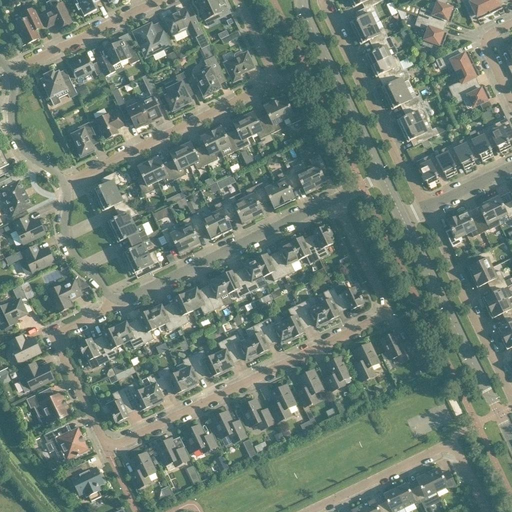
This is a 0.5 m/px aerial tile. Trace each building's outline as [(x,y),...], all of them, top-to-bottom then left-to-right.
[(102,0),(75,0),(78,4),(75,5),(78,12),(81,10),(84,17),(97,11),(94,4),(102,0)] [(222,15),(230,12),(224,0),(202,0),(198,2),(202,10),(201,11),(205,21),(214,17),(216,20),(223,17),(222,15)] [(421,9),(418,18),(445,27),(448,18),(451,20),(450,23),(451,23),(456,10),(446,6),(447,0),(438,0),(434,13),(421,9)] [(490,15),(483,0),(476,0),(473,2),(471,0),(461,0),(471,19),(479,15),(481,19),(478,20),(478,21),(490,15)] [(483,0),(490,15),(502,9),(502,8),(499,10),(498,6),(506,3),(504,0),(483,0)] [(59,29),(72,23),(62,3),(49,10),(50,12),(41,16),(47,28),(54,25),(53,25),(56,23),(59,29)] [(407,14),(409,14),(412,6),(408,4),(398,9),(399,11),(407,14)] [(352,22),(350,23),(355,34),(375,24),(377,23),(380,22),(375,11),(374,12),(371,6),(369,7),(360,11),(363,17),(352,22)] [(33,9),(22,14),(24,20),(16,24),(18,28),(15,29),(17,35),(20,33),(26,45),(40,38),(36,31),(43,28),(33,9)] [(193,39),(204,34),(195,17),(190,19),(185,9),(165,18),(173,36),(188,29),(193,39)] [(399,11),(397,10),(404,24),(407,14),(399,11)] [(445,37),(442,35),(445,27),(418,18),(415,26),(428,31),(422,46),(423,46),(423,45),(431,48),(433,44),(442,47),(447,34),(446,34),(445,37)] [(380,22),(375,24),(355,34),(360,45),(362,44),(373,39),(376,44),(388,38),(383,28),(380,22)] [(136,32),(134,33),(142,51),(143,53),(146,58),(153,54),(151,49),(160,45),(163,50),(170,46),(166,39),(159,25),(153,28),(151,25),(143,28),(143,27),(136,31),(136,32)] [(229,36),(221,40),(224,45),(232,41),(229,36)] [(388,39),(388,38),(376,44),(379,49),(367,55),(366,56),(371,67),(390,57),(388,51),(395,47),(390,37),(388,39)] [(111,44),(120,64),(128,60),(130,66),(140,61),(131,43),(126,46),(123,40),(116,44),(114,43),(111,44)] [(113,67),(120,64),(111,44),(108,45),(107,48),(103,50),(106,55),(98,59),(106,77),(115,73),(113,67)] [(456,73),(474,64),(468,52),(467,53),(469,55),(465,57),(461,48),(436,61),(440,69),(452,64),(456,73)] [(175,52),(167,56),(171,64),(178,60),(175,52)] [(236,58),(224,64),(233,83),(241,79),(239,74),(243,73),(243,74),(255,68),(247,52),(242,55),(242,53),(240,53),(235,55),(235,57),(236,58)] [(392,77),(406,70),(406,69),(402,71),(400,66),(401,65),(395,55),(390,57),(371,67),(376,77),(378,76),(378,77),(389,71),(392,77)] [(92,65),(88,57),(70,66),(76,79),(83,76),(83,77),(92,73),(91,72),(94,70),(97,76),(103,73),(97,63),(92,65)] [(199,90),(203,100),(213,95),(212,93),(221,89),(216,78),(223,74),(214,57),(204,61),(206,66),(204,67),(203,72),(194,76),(200,90),(199,90)] [(403,69),(412,65),(409,58),(400,61),(403,69)] [(479,77),(480,77),(474,64),(456,73),(461,82),(449,88),(450,90),(453,96),(478,84),(474,76),(478,74),(479,77)] [(381,89),(386,99),(406,90),(403,83),(408,81),(406,77),(409,76),(406,70),(392,77),(394,82),(383,87),(383,88),(381,89)] [(41,81),(44,86),(43,87),(44,88),(45,88),(53,106),(54,106),(60,103),(56,96),(67,91),(70,98),(77,94),(68,75),(61,78),(59,72),(55,74),(53,72),(44,76),(46,79),(41,81)] [(172,112),(174,112),(175,113),(181,110),(180,109),(192,103),(188,95),(194,92),(184,73),(176,77),(179,84),(167,90),(169,95),(165,97),(172,112)] [(142,78),(150,95),(156,92),(148,75),(142,78)] [(485,90),(482,92),(478,84),(453,96),(457,104),(469,99),(473,108),(491,100),(485,87),(484,87),(485,90)] [(82,86),(75,89),(79,97),(86,94),(82,86)] [(112,93),(120,110),(126,107),(118,90),(112,93)] [(409,96),(406,90),(386,99),(391,110),(393,109),(405,104),(407,109),(418,104),(423,102),(420,96),(417,98),(414,93),(409,96)] [(284,96),(274,101),(283,121),(289,119),(292,125),(292,124),(296,122),(296,123),(303,120),(296,107),(291,110),(284,96)] [(162,117),(152,98),(139,104),(149,123),(162,117)] [(270,120),(265,122),(271,135),(281,130),(278,124),(283,121),(274,101),(263,106),(270,120)] [(136,129),(149,123),(139,104),(127,110),(136,129)] [(399,120),(397,121),(402,132),(429,119),(424,108),(421,109),(418,104),(407,109),(410,115),(399,120)] [(253,111),(242,116),(252,136),(257,134),(260,140),(261,140),(260,139),(264,137),(265,138),(271,135),(265,122),(259,125),(253,111)] [(108,115),(107,114),(103,115),(103,118),(96,121),(105,140),(107,139),(109,141),(113,139),(113,136),(118,134),(116,130),(126,125),(119,112),(110,116),(109,115),(108,115)] [(472,112),(464,116),(466,121),(474,117),(472,112)] [(246,139),(252,136),(242,116),(232,121),(238,135),(233,137),(239,150),(249,145),(246,139)] [(429,119),(402,132),(407,143),(409,142),(420,137),(423,142),(434,137),(439,135),(436,129),(432,131),(427,120),(429,119)] [(511,130),(507,119),(488,128),(501,153),(511,148),(506,139),(511,135),(511,130)] [(77,151),(81,158),(89,155),(88,153),(94,150),(92,146),(98,143),(89,124),(82,127),(83,129),(71,134),(72,136),(79,150),(77,151)] [(223,158),(239,150),(233,137),(228,140),(221,126),(211,131),(220,152),(223,158)] [(471,137),(470,137),(483,162),(493,157),(489,147),(496,144),(500,153),(501,153),(488,128),(476,134),(479,139),(473,141),(471,137)] [(215,154),(220,152),(211,131),(200,136),(207,150),(202,153),(207,165),(213,162),(213,161),(217,159),(217,161),(218,160),(215,154)] [(455,150),(453,145),(465,171),(475,165),(471,156),(478,152),(482,162),(483,162),(470,137),(459,142),(461,147),(455,150)] [(189,141),(179,146),(189,167),(194,164),(197,170),(197,169),(201,167),(202,168),(207,165),(202,153),(196,155),(189,141)] [(435,154),(447,179),(457,174),(453,164),(460,161),(465,171),(453,145),(441,151),(443,156),(437,159),(435,154)] [(175,165),(170,168),(176,180),(186,175),(183,169),(189,167),(179,146),(169,151),(175,165)] [(0,177),(8,173),(5,167),(9,165),(2,150),(0,150),(0,177)] [(447,179),(435,154),(416,163),(429,188),(439,183),(435,173),(442,170),(447,179)] [(312,167),(307,169),(316,190),(327,185),(320,171),(326,168),(320,155),(309,161),(312,167)] [(170,183),(176,180),(170,168),(165,170),(158,156),(147,161),(157,182),(162,179),(165,185),(166,185),(165,184),(169,182),(170,183)] [(155,191),(152,184),(157,182),(147,161),(137,166),(144,180),(138,183),(144,196),(150,193),(150,192),(154,190),(154,191),(155,191)] [(288,171),(294,183),(299,181),(306,195),(316,190),(307,169),(304,163),(303,163),(304,165),(294,169),(294,168),(288,171)] [(289,186),(294,183),(288,171),(282,174),(283,175),(279,177),(278,176),(277,176),(280,182),(275,185),(285,205),(295,200),(289,186)] [(92,191),(97,201),(118,192),(115,186),(121,183),(116,173),(104,179),(106,184),(92,191)] [(211,191),(235,184),(233,176),(209,184),(211,191)] [(28,197),(26,192),(25,191),(24,191),(20,182),(14,184),(11,178),(0,183),(0,192),(1,192),(13,216),(32,207),(27,198),(28,197)] [(263,184),(262,183),(256,186),(262,199),(268,196),(275,210),(285,205),(275,185),(270,187),(267,181),(266,181),(267,182),(263,184)] [(257,201),(262,199),(256,186),(250,189),(251,190),(247,192),(246,191),(249,197),(243,200),(253,220),(264,215),(257,201)] [(116,205),(119,211),(131,205),(129,199),(128,199),(126,195),(127,195),(126,194),(120,197),(118,192),(97,201),(102,212),(116,205)] [(230,198),(225,201),(231,214),(236,211),(239,216),(242,223),(243,225),(253,220),(243,200),(241,194),(235,196),(230,198)] [(499,198),(489,202),(497,220),(507,215),(510,220),(511,219),(511,210),(509,205),(504,208),(499,198)] [(217,212),(212,215),(222,235),(232,230),(226,216),(231,214),(225,201),(219,204),(219,205),(215,207),(215,206),(214,206),(217,212)] [(500,225),(497,220),(489,202),(479,207),(484,218),(478,220),(484,233),(490,230),(500,225)] [(133,211),(134,210),(131,205),(119,211),(122,216),(108,223),(113,233),(133,223),(130,218),(137,215),(136,214),(135,215),(133,211)] [(155,215),(157,221),(168,215),(165,210),(155,215)] [(466,210),(456,215),(466,235),(471,232),(474,238),(484,233),(478,220),(473,223),(466,210)] [(207,217),(204,211),(193,216),(199,229),(205,226),(211,240),(222,235),(212,215),(207,217)] [(451,230),(445,232),(447,235),(453,248),(458,245),(461,244),(462,240),(461,237),(466,235),(456,215),(446,220),(451,230)] [(186,227),(180,230),(190,250),(201,245),(194,232),(199,229),(193,216),(187,219),(188,220),(184,222),(183,221),(186,227)] [(26,218),(14,224),(17,230),(16,231),(17,232),(23,244),(23,245),(24,244),(23,244),(44,234),(45,234),(44,232),(46,231),(43,225),(41,226),(38,220),(38,221),(32,224),(31,225),(29,224),(26,218)] [(133,223),(113,233),(118,243),(128,239),(130,244),(147,236),(142,226),(136,229),(133,223)] [(316,238),(311,241),(320,260),(330,255),(326,247),(333,244),(330,239),(332,238),(331,236),(333,235),(329,227),(327,228),(327,226),(325,227),(324,226),(316,229),(317,231),(314,233),(316,238)] [(172,227),(162,232),(161,232),(162,233),(167,244),(173,242),(180,256),(190,250),(180,230),(175,233),(172,227)] [(133,249),(123,254),(128,265),(148,255),(146,249),(152,246),(148,240),(162,233),(161,232),(162,232),(160,229),(147,236),(130,244),(133,249)] [(310,265),(320,260),(311,241),(305,243),(302,238),(299,240),(298,238),(290,242),(298,261),(306,257),(310,265)] [(291,264),(298,261),(290,242),(281,246),(282,248),(278,250),(281,255),(275,258),(285,277),(295,272),(291,264)] [(24,250),(5,259),(9,267),(19,262),(26,259),(28,264),(22,267),(26,276),(32,273),(33,273),(33,272),(54,263),(53,260),(56,259),(53,254),(51,255),(48,249),(47,249),(48,250),(41,253),(41,254),(39,253),(36,247),(25,252),(24,250)] [(472,278),(492,268),(490,263),(495,261),(495,260),(490,250),(477,256),(478,257),(480,262),(470,267),(469,267),(468,268),(468,267),(467,268),(472,278)] [(148,255),(128,265),(133,275),(147,268),(149,274),(162,268),(154,252),(148,255)] [(275,282),(285,277),(275,258),(270,260),(267,255),(264,257),(263,255),(254,259),(263,277),(271,274),(275,282)] [(348,257),(339,261),(343,267),(352,263),(348,257)] [(246,272),(240,275),(250,294),(260,289),(256,281),(263,277),(254,259),(246,263),(247,265),(243,266),(246,272)] [(328,266),(324,268),(327,274),(333,271),(331,267),(328,266)] [(490,282),(493,287),(505,281),(500,272),(500,271),(495,273),(492,268),(472,278),(477,289),(478,289),(477,288),(479,287),(480,287),(490,282)] [(240,299),(250,294),(240,275),(235,277),(232,272),(228,273),(228,272),(219,276),(228,294),(236,291),(240,299)] [(314,273),(306,277),(309,282),(317,279),(314,273)] [(221,298),(228,294),(219,276),(211,280),(212,282),(208,283),(211,289),(205,291),(214,311),(224,306),(221,298)] [(511,283),(510,279),(505,281),(493,287),(495,293),(485,298),(485,297),(484,298),(483,299),(482,298),(487,309),(507,299),(511,297),(507,287),(511,284),(511,283)] [(48,293),(58,314),(72,307),(69,301),(81,295),(75,282),(74,281),(62,287),(62,286),(48,293)] [(333,288),(343,308),(349,305),(351,311),(355,309),(355,310),(363,307),(362,305),(364,304),(363,303),(365,302),(361,294),(359,295),(359,293),(357,294),(354,288),(347,292),(344,284),(333,288)] [(337,311),(343,308),(333,288),(323,293),(327,301),(320,305),(328,323),(337,319),(336,318),(340,316),(337,311)] [(193,290),(193,289),(184,293),(193,311),(201,308),(204,316),(214,311),(205,291),(199,294),(197,289),(193,290)] [(271,294),(274,300),(282,296),(279,290),(271,294)] [(286,294),(292,308),(298,305),(294,296),(292,291),(286,294)] [(185,315),(193,311),(184,293),(176,297),(177,298),(173,300),(176,306),(170,308),(179,328),(189,323),(185,315)] [(261,299),(263,304),(274,300),(271,294),(261,299)] [(261,299),(254,302),(256,308),(263,304),(261,299)] [(505,313),(508,318),(511,315),(511,303),(510,304),(507,299),(487,309),(492,320),(493,319),(492,319),(494,318),(495,318),(505,313)] [(27,314),(20,300),(8,306),(8,305),(0,308),(0,324),(3,330),(5,329),(6,331),(12,328),(11,326),(17,324),(15,320),(27,314)] [(320,327),(328,323),(320,305),(312,309),(308,300),(298,305),(308,325),(313,322),(316,328),(319,326),(320,327)] [(285,322),(293,340),(302,336),(301,335),(305,333),(302,327),(308,325),(298,305),(292,308),(288,310),(292,318),(285,322)] [(169,333),(179,328),(170,308),(164,311),(162,306),(158,307),(157,306),(149,310),(158,328),(165,324),(169,333)] [(150,332),(158,328),(149,310),(141,314),(141,315),(138,317),(140,322),(135,325),(144,345),(154,340),(150,332)] [(511,315),(508,318),(510,324),(500,329),(500,328),(499,329),(498,330),(497,329),(502,340),(511,335),(511,315)] [(239,317),(233,319),(237,326),(242,324),(239,317)] [(273,317),(263,322),(273,342),(278,339),(281,344),(284,343),(285,344),(293,340),(285,322),(277,325),(273,317)] [(123,324),(122,323),(114,327),(123,345),(130,341),(134,349),(144,345),(135,325),(129,328),(127,322),(123,324)] [(267,344),(273,342),(263,322),(253,327),(257,335),(250,339),(258,357),(267,353),(266,352),(269,350),(267,344)] [(221,326),(215,328),(217,333),(220,334),(224,332),(221,326)] [(115,349),(123,345),(114,327),(105,331),(106,332),(103,334),(105,339),(100,342),(109,362),(119,357),(115,349)] [(381,340),(390,360),(398,356),(402,363),(414,357),(407,342),(402,345),(396,333),(381,340)] [(250,361),(258,357),(250,339),(242,342),(238,334),(228,339),(237,359),(243,356),(246,361),(249,360),(250,361)] [(511,335),(502,340),(507,351),(507,350),(509,349),(511,347),(511,335)] [(37,344),(34,339),(33,339),(34,339),(27,343),(27,344),(25,343),(22,337),(10,342),(13,349),(12,349),(19,363),(19,362),(40,352),(40,353),(41,353),(40,350),(42,349),(39,343),(37,344)] [(109,362),(100,342),(94,345),(91,339),(88,341),(87,339),(79,343),(80,345),(78,346),(79,347),(78,348),(82,356),(83,355),(84,357),(85,356),(88,362),(95,358),(99,366),(109,362)] [(218,344),(222,352),(214,356),(223,374),(232,370),(231,368),(234,367),(232,361),(237,359),(228,339),(218,344)] [(354,366),(362,382),(375,376),(371,368),(379,364),(369,344),(354,351),(360,363),(354,366)] [(215,378),(223,374),(214,356),(207,359),(203,351),(193,356),(202,375),(208,373),(211,378),(214,377),(215,378)] [(197,378),(202,375),(193,356),(183,361),(184,364),(177,367),(179,373),(188,391),(196,387),(196,385),(199,384),(197,378)] [(326,379),(332,392),(345,386),(343,381),(351,377),(341,357),(326,364),(332,377),(326,379)] [(25,376),(18,379),(25,393),(32,390),(32,389),(53,379),(53,380),(54,380),(53,377),(55,376),(52,370),(50,371),(47,366),(46,366),(47,367),(40,370),(40,371),(38,370),(35,364),(23,369),(26,376),(25,376)] [(112,369),(115,374),(123,370),(121,365),(112,369)] [(133,367),(116,375),(119,381),(136,373),(133,367)] [(7,368),(1,370),(4,376),(10,373),(7,368)] [(180,395),(188,391),(179,373),(172,376),(168,368),(158,373),(167,392),(173,390),(175,395),(179,393),(180,395)] [(298,393),(305,408),(318,401),(315,394),(323,391),(313,371),(298,378),(304,390),(298,393)] [(148,378),(152,386),(144,389),(153,408),(161,404),(161,402),(164,401),(161,395),(167,392),(158,373),(148,378)] [(8,374),(0,378),(3,384),(9,381),(10,379),(8,374)] [(115,375),(109,378),(112,384),(118,381),(115,375)] [(144,412),(153,408),(144,389),(137,393),(133,385),(123,390),(132,409),(138,406),(140,412),(144,410),(144,412)] [(291,417),(287,410),(296,406),(286,386),(271,393),(277,405),(271,408),(278,423),(291,417)] [(126,412),(132,409),(123,390),(113,395),(116,403),(107,407),(106,405),(101,407),(105,416),(111,413),(111,414),(110,415),(114,423),(115,422),(116,424),(118,423),(118,424),(126,421),(125,419),(129,417),(126,412)] [(372,392),(366,394),(370,401),(375,398),(372,392)] [(41,394),(27,400),(31,408),(35,407),(39,415),(44,412),(50,424),(59,420),(60,420),(62,419),(61,419),(71,414),(67,406),(65,401),(64,401),(61,394),(45,401),(41,394)] [(250,427),(258,424),(262,431),(274,425),(267,410),(262,412),(256,400),(241,407),(250,427)] [(344,405),(338,408),(341,414),(347,411),(344,405)] [(222,439),(226,447),(234,443),(234,444),(246,438),(239,422),(233,424),(227,412),(212,419),(222,439)] [(194,453),(202,449),(204,454),(217,448),(211,435),(205,438),(199,426),(184,433),(194,453)] [(58,430),(45,436),(48,444),(51,443),(61,463),(67,460),(77,455),(77,456),(79,455),(78,454),(88,450),(84,442),(85,442),(82,437),(78,429),(72,432),(62,437),(58,430)] [(289,432),(283,435),(286,441),(292,438),(289,432)] [(276,436),(275,438),(278,445),(283,442),(280,434),(276,436)] [(166,466),(174,462),(176,467),(189,461),(183,449),(177,451),(171,439),(156,446),(166,466)] [(156,473),(146,453),(131,460),(137,473),(131,475),(138,489),(151,483),(148,477),(156,473)] [(223,457),(215,460),(221,472),(229,468),(223,457)] [(85,464),(65,473),(69,482),(72,480),(79,496),(86,492),(91,502),(102,497),(99,492),(101,491),(98,486),(104,484),(103,483),(106,482),(102,474),(100,475),(99,473),(97,473),(96,470),(97,470),(96,468),(89,472),(85,464)] [(448,472),(442,475),(439,469),(428,474),(436,493),(447,488),(448,490),(456,487),(448,472)] [(415,490),(421,503),(422,503),(425,510),(432,506),(429,500),(437,496),(438,496),(436,493),(428,474),(416,480),(419,486),(420,487),(418,488),(418,489),(415,490)] [(406,485),(395,490),(404,508),(415,503),(416,506),(421,503),(414,488),(409,490),(406,485)] [(396,511),(404,508),(395,490),(384,495),(387,501),(382,504),(384,507),(384,508),(385,511),(396,511)] [(374,500),(363,506),(365,511),(385,511),(384,508),(379,510),(374,500)]
